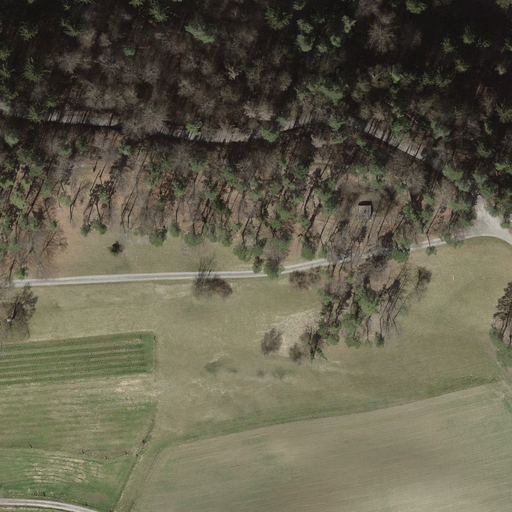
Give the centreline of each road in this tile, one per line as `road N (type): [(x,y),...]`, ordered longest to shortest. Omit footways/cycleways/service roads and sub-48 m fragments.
road 1 (track): [(0,107),(212,136),(312,119),(355,122),(407,144),(468,185),(482,207)]
road 2 (track): [(501,227),(255,273),(0,282)]
